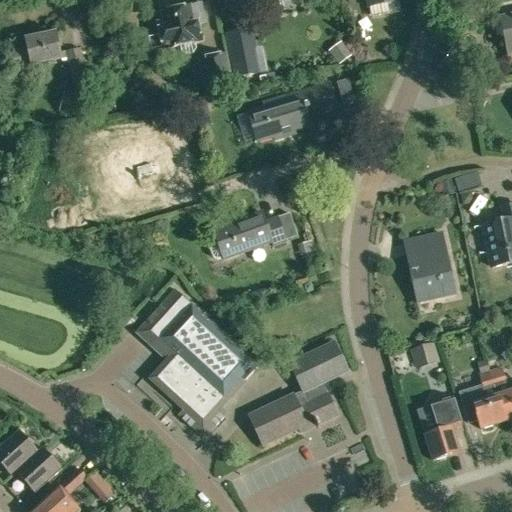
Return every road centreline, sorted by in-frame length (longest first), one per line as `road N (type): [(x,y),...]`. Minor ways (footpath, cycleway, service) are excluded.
road 1 (residential): [(419,511),(361,300),(363,221),(384,144)]
road 2 (residential): [(163,511),(55,406),(0,375)]
road 3 (residential): [(195,195),(384,144)]
road 4 (residential): [(384,144),(403,111),(435,0)]
road 5 (unknown): [(371,184),(511,160)]
